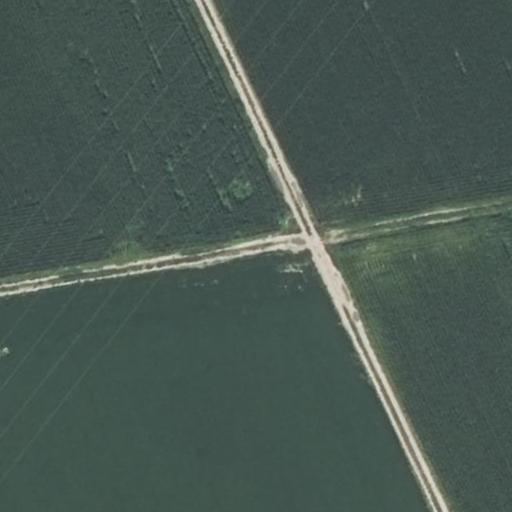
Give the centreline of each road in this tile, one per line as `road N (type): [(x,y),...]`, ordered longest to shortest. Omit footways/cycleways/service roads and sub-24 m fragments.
road 1 (track): [(211,0),(445,511)]
road 2 (track): [(511,200),(0,290)]
